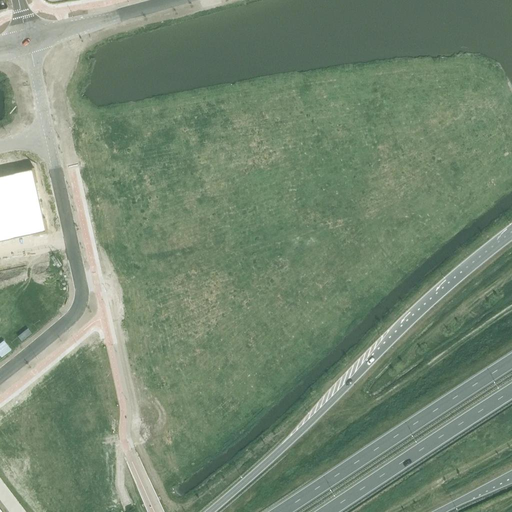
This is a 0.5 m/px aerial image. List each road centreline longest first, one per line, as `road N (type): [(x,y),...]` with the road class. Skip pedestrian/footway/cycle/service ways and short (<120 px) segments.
road 1 (trunk): [(511,231),(210,511)]
road 2 (unclassified): [(0,373),(78,309),(48,134)]
road 3 (trunk): [(511,366),(283,511)]
road 4 (trunk): [(327,511),(511,393)]
road 5 (unclassified): [(27,39),(174,0)]
